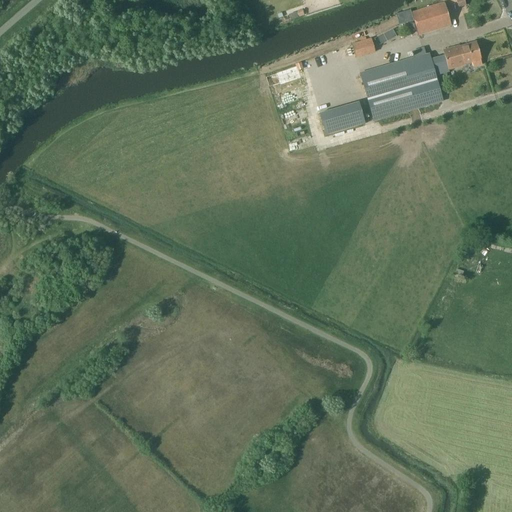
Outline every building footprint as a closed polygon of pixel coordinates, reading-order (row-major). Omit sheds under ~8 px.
[(411,13),(411,11),(397,15),(400,25),(414,21),(418,36),(451,26),(444,2),(411,13)] [(362,40),(367,56),(405,44),(401,28),(362,40)] [(459,46),(443,51),(446,62),(438,64),(441,74),(449,72),(448,70),(465,65),(465,64),(472,62),(473,67),(482,64),(480,59),(481,59),(476,42),(459,47),(459,46)] [(414,100),(439,92),(428,54),(425,55),(423,48),(412,52),(414,58),(360,74),(369,105),(412,93),(414,100)] [(336,132),(330,111),(320,114),(326,135),(336,132)] [(464,272),(456,269),(454,277),(461,279),(464,272)]
